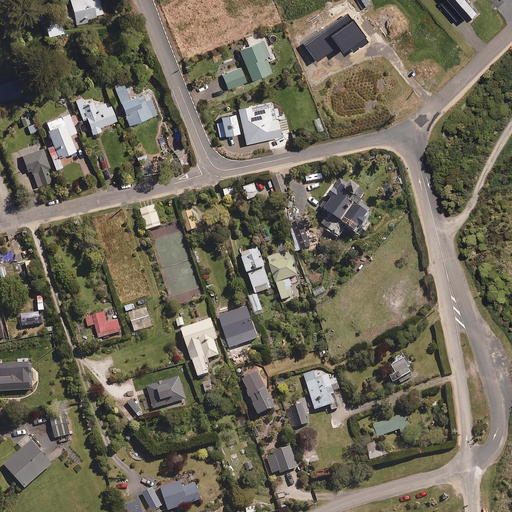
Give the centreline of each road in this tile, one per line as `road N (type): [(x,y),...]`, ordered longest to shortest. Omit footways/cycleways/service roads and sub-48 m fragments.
road 1 (residential): [(0,222),(170,184),(212,164)]
road 2 (residential): [(212,164),(233,169),(410,130)]
road 3 (residential): [(455,303),(472,328),(498,415),(495,439),(470,462)]
road 4 (residential): [(410,130),(455,303)]
road 5 (residential): [(144,0),(212,164)]
road 6 (residential): [(470,462),(455,303)]
road 7 (residential): [(410,130),(511,29)]
road 8 (track): [(440,238),(465,213),(511,119)]
